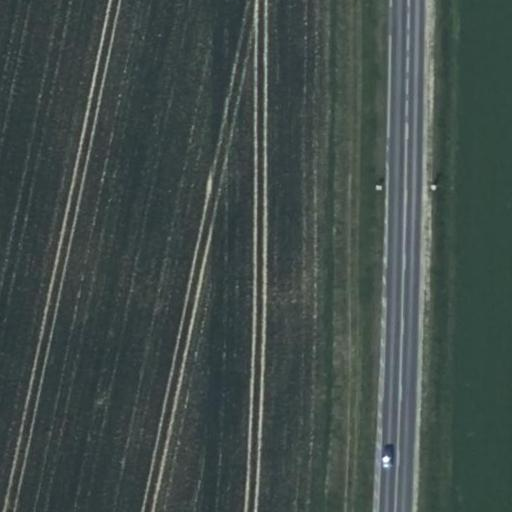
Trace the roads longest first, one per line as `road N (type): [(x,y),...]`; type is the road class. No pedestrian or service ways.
road 1 (primary): [(405,0),(393,511)]
road 2 (track): [(349,0),(342,511)]
